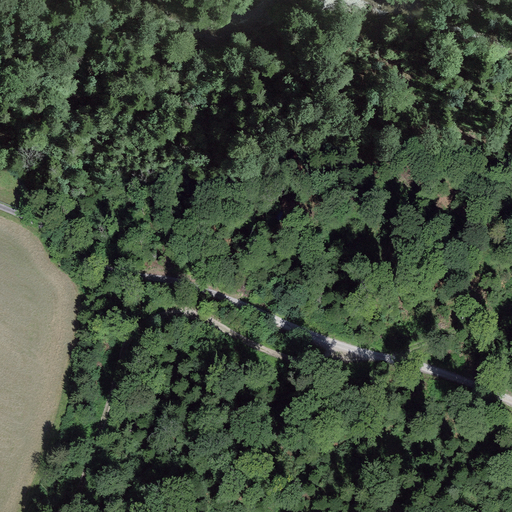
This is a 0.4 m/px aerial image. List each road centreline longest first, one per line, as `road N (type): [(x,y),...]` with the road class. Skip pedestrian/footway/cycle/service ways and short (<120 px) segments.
road 1 (unclassified): [(0,207),(50,229),(106,270),(202,288),(511,402)]
road 2 (track): [(377,356),(294,361),(199,317),(149,318),(124,344),(66,511)]
